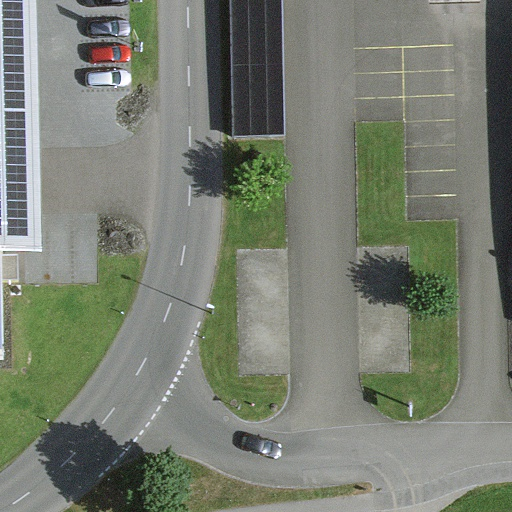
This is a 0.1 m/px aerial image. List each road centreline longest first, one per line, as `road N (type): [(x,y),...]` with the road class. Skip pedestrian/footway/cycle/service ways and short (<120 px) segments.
road 1 (residential): [(511,449),(260,453),(192,420),(136,378)]
road 2 (unclassified): [(189,0),(185,250),(166,317),(136,378)]
road 3 (unclassified): [(136,378),(70,461),(0,511)]
road 4 (track): [(421,494),(288,511)]
